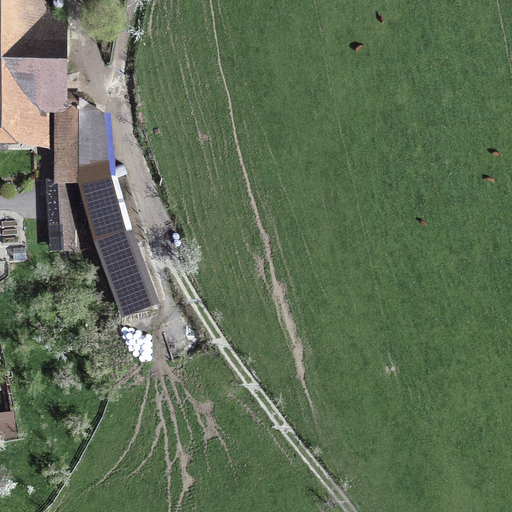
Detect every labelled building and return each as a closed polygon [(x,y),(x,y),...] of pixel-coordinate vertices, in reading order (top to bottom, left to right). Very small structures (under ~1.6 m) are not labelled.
[(81,184),(84,184),(83,181),(106,176),(101,118),(81,118),(81,95),(65,95),(65,22),(53,17),(40,17),(40,0),(0,0),(0,139),(35,140),(35,114),(59,115),(59,200),(75,200),(81,200),(81,184)] [(68,65),(66,69),(68,73),(71,74),(75,72),(76,69),(75,65),(71,64),(68,65)] [(109,174),(106,176),(83,181),(84,184),(97,242),(122,233),(126,234),(109,174)] [(75,251),(75,200),(59,200),(59,251),(75,251)] [(147,304),(122,233),(97,242),(123,313),(147,304)] [(0,411),(0,431),(0,434),(16,432),(14,410),(0,411)]
